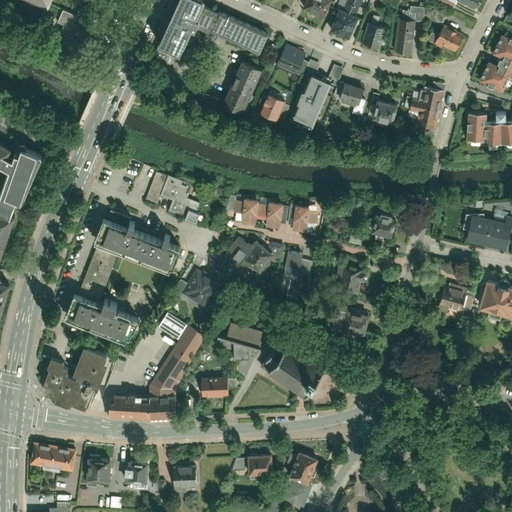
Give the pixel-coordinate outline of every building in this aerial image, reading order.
[(202,27),(262,52),(272,29),(203,0),(180,0),(163,42),(182,50),(180,53),(196,60),(204,43),(197,40),(202,27)] [(304,0),(302,5),(324,15),(329,0),(304,0)] [(340,3),(330,28),(349,37),(359,12),(355,11),(359,0),(345,0),(344,5),(340,3)] [(398,16),(394,50),(412,52),(416,18),(423,19),(425,5),(411,3),(410,8),(402,8),(401,17),(398,16)] [(431,15),(443,21),(448,12),(435,6),(431,15)] [(86,24),(61,13),(49,40),(74,51),(86,24)] [(368,19),(361,41),(379,47),(386,25),(368,19)] [(444,43),(454,49),(463,32),(443,21),(433,41),(443,46),(444,43)] [(488,58),(479,76),(502,86),(511,68),(509,67),(511,61),(511,35),(501,30),(492,50),(501,53),(497,62),(488,58)] [(283,43),(273,67),(292,75),(293,72),(301,75),(307,61),(301,58),(303,52),(283,43)] [(238,60),(220,100),(242,110),(260,69),(238,60)] [(329,75),(339,78),(343,66),(333,63),(329,75)] [(330,80),(310,71),(290,118),(311,126),(330,80)] [(360,96),(364,84),(344,77),(342,82),(337,81),(332,94),(332,97),(338,99),(335,107),(358,114),(364,97),(360,96)] [(409,96),(407,108),(419,110),(416,128),(433,132),(442,87),(425,83),(422,99),(409,96)] [(265,91),(258,109),(275,115),(282,97),(265,91)] [(374,98),(369,117),(388,122),(393,103),(374,98)] [(500,133),(511,132),(511,112),(504,113),(504,107),(493,107),(493,114),(484,114),(484,105),(467,104),(465,132),(482,133),(500,133)] [(0,307),(10,274),(0,271),(0,252),(14,211),(10,209),(13,199),(18,201),(41,155),(15,145),(0,138),(0,307)] [(166,175),(161,194),(175,198),(172,209),(186,214),(185,219),(196,222),(198,212),(194,211),(197,200),(187,197),(188,193),(184,192),(186,186),(178,184),(180,179),(166,175)] [(236,200),(235,210),(244,211),(242,223),(254,225),(255,217),(267,219),(266,227),(280,229),(284,204),(267,201),(266,205),(257,203),(257,199),(244,197),(244,201),(236,200)] [(307,208),(292,207),(290,232),(305,233),(307,208)] [(466,237),(507,246),(511,222),(511,215),(504,213),(503,217),(472,210),(466,237)] [(371,212),(368,235),(390,238),(393,214),(371,212)] [(75,289),(66,312),(129,336),(138,314),(113,305),(115,300),(103,295),(120,250),(170,269),(178,247),(103,219),(95,240),(106,244),(87,293),(75,289)] [(273,254),(255,240),(253,243),(238,232),(215,264),(232,277),(243,262),(259,274),(273,254)] [(302,252),(287,250),(284,275),(299,277),(300,271),(313,273),(315,259),(301,257),(302,252)] [(363,268),(341,263),(337,279),(339,280),(338,287),(357,292),(360,279),(366,281),(368,271),(362,270),(363,268)] [(206,306),(221,281),(196,267),(181,291),(206,306)] [(511,284),(484,277),(476,306),(511,314),(511,284)] [(444,283),(439,301),(463,307),(467,289),(444,283)] [(364,330),(368,314),(364,313),(364,311),(351,308),(351,310),(337,307),(332,327),(342,329),(340,337),(355,346),(360,338),(362,339),(364,339),(366,338),(367,337),(368,334),(367,332),(366,331),(364,330)] [(157,325),(177,338),(187,324),(167,310),(157,325)] [(259,346),(263,331),(231,322),(228,336),(218,334),(218,335),(221,336),(219,345),(234,349),(235,357),(250,357),(250,353),(255,355),(257,346),(261,347),(261,346),(259,346)] [(173,415),(172,391),(207,340),(188,326),(149,383),(149,392),(106,393),(106,415),(173,415)] [(287,341),(266,369),(304,397),(325,369),(287,341)] [(57,394),(57,397),(88,406),(94,389),(98,390),(112,353),(85,342),(73,375),(67,372),(70,367),(64,364),(66,360),(52,355),(43,379),(49,384),(47,391),(57,394)] [(227,373),(201,374),(202,393),(227,392),(227,373)] [(36,441),(33,464),(73,469),(76,446),(36,441)] [(298,447),(289,473),(292,474),(283,498),(303,505),(311,481),(307,480),(309,474),(314,476),(317,466),(313,464),(317,454),(298,447)] [(247,450),(247,470),(271,470),(271,450),(247,450)] [(84,455),(83,479),(106,480),(108,457),(84,455)] [(123,461),(122,477),(135,478),(135,484),(146,485),(146,478),(147,457),(127,456),(127,461),(123,461)] [(172,463),(172,490),(182,490),(182,483),(198,483),(197,463),(172,463)] [(110,495),(110,506),(120,507),(120,496),(110,495)] [(30,509),(29,511),(68,511),(69,499),(56,499),(56,505),(48,505),(48,509),(30,509)]
